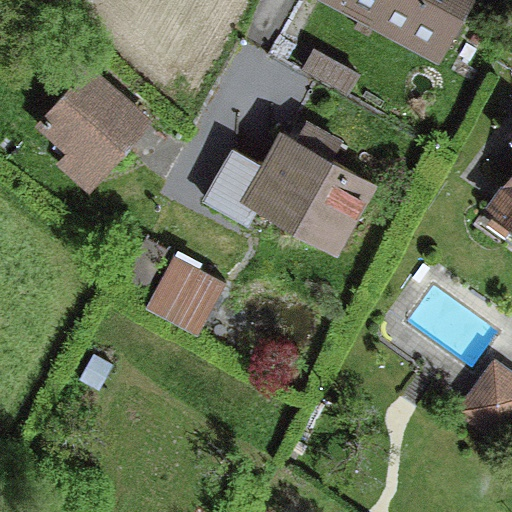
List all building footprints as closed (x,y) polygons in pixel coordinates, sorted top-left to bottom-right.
[(334,0),(432,53),(461,0),(334,0)] [(343,92),(353,74),(308,51),(298,69),(343,92)] [(105,165),(119,149),(142,122),(81,69),(34,121),(66,149),(56,160),(57,161),(77,140),(105,165)] [(228,147),(199,198),(242,221),(251,205),(330,248),(366,181),(324,158),(332,143),(302,125),(293,141),(277,132),(259,165),(228,147)] [(511,181),(494,207),(511,220),(511,181)] [(220,282),(189,264),(168,253),(140,305),(192,334),(220,282)] [(507,435),(511,426),(511,372),(494,361),(464,407),(507,435)]
